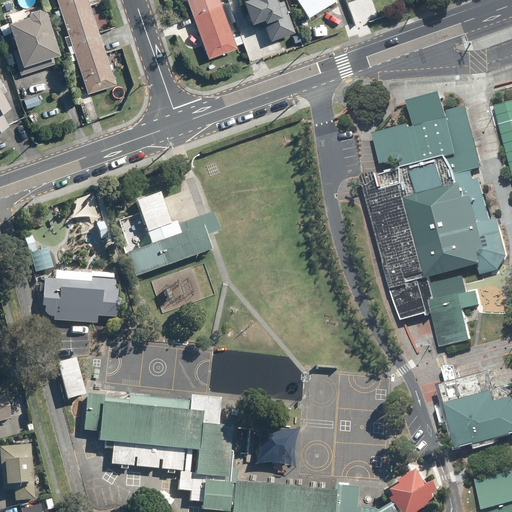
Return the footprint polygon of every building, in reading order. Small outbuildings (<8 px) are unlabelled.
[(88,0),(56,0),(62,15),(90,6),(88,0)] [(221,5),(219,0),(187,0),(193,15),(221,5)] [(255,0),(256,3),(235,10),(245,38),(286,24),(279,6),(281,6),(279,0),(255,0)] [(297,0),(309,18),(336,1),(334,0),(297,0)] [(193,15),(209,58),(237,48),(236,46),(243,44),(240,36),(233,39),(221,5),(193,15)] [(69,36),(65,37),(71,55),(67,56),(69,62),(76,59),(105,50),(96,23),(98,22),(97,17),(94,18),(90,6),(62,15),(69,36)] [(8,24),(16,50),(11,51),(19,75),(54,64),(52,57),(58,55),(46,15),(37,10),(32,12),(28,18),(8,24)] [(329,31),(326,23),(313,29),(316,37),(329,31)] [(105,50),(76,59),(88,94),(116,85),(110,69),(113,68),(112,64),(109,65),(105,50)] [(11,54),(6,55),(10,66),(15,64),(11,54)] [(0,129),(7,126),(0,112),(9,107),(1,92),(4,90),(0,82),(0,129)] [(385,261),(392,286),(398,303),(404,319),(434,310),(444,347),(473,339),(465,309),(481,305),(477,291),(469,293),(462,268),(479,263),(483,276),(503,271),(499,255),(507,253),(498,218),(490,220),(480,180),(463,185),(460,175),(484,169),(478,146),(473,147),(469,131),(471,131),(465,108),(448,113),(443,90),(410,99),(417,126),(410,128),(409,126),(378,134),(385,161),(401,157),(404,169),(384,174),(387,187),(381,189),(383,194),(379,195),(379,198),(376,199),(392,260),(385,261)] [(82,97),(86,105),(92,103),(88,94),(82,97)] [(511,99),(498,103),(511,156),(511,99)] [(142,213),(120,220),(120,221),(116,223),(135,275),(212,248),(207,234),(221,230),(214,211),(178,223),(177,220),(172,222),(160,191),(137,199),(142,213)] [(108,236),(103,221),(97,223),(101,239),(108,236)] [(24,237),(29,252),(36,250),(32,235),(24,237)] [(116,318),(117,274),(56,270),(55,278),(46,278),(42,305),(47,306),(46,311),(49,315),(55,316),(55,320),(98,322),(98,316),(116,318)] [(1,346),(3,353),(10,351),(9,344),(1,346)] [(75,356),(57,361),(68,397),(86,393),(75,356)] [(445,384),(450,404),(442,406),(447,424),(454,422),(462,449),(469,447),(469,445),(480,442),(482,448),(503,442),(502,437),(511,434),(511,385),(501,388),(496,369),(463,378),(459,366),(454,368),(453,365),(446,367),(450,382),(445,384)] [(229,511),(230,509),(233,509),(232,511),(418,511),(435,502),(430,494),(437,490),(431,481),(425,484),(415,469),(396,481),(398,484),(388,490),(392,497),(388,500),(391,504),(380,511),(357,508),(359,487),(336,485),(335,492),(236,481),(237,470),(232,469),(237,422),(219,420),(221,399),(191,396),(190,410),(104,402),(105,395),(88,394),(84,431),(101,432),(100,441),(106,442),(106,449),(113,450),(111,465),(133,467),(134,458),(137,458),(136,467),(158,469),(159,460),(162,460),(162,470),(181,472),(179,490),(192,492),(191,501),(203,503),(202,510),(225,511),(229,511)] [(0,421),(10,419),(4,396),(0,396),(0,421)] [(15,402),(8,403),(11,414),(17,412),(15,402)] [(31,445),(0,447),(0,454),(3,491),(14,490),(15,501),(35,499),(34,482),(31,482),(30,462),(32,462),(31,445)] [(488,506),(486,507),(486,511),(511,511),(511,465),(480,475),(488,506)] [(160,491),(149,509),(152,511),(165,511),(173,499),(160,491)]
